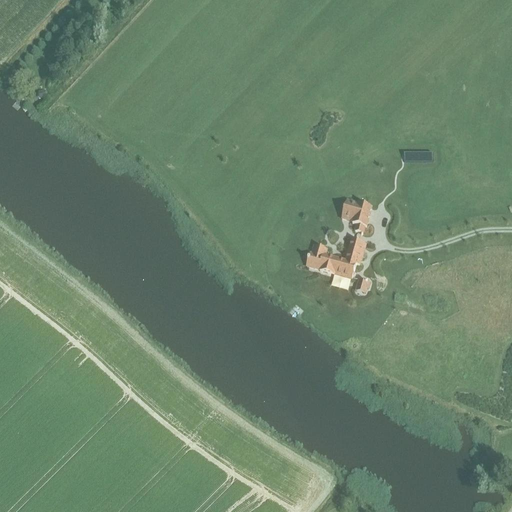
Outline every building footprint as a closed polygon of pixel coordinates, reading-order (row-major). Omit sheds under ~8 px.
[(31,99),(38,96),(35,90),(28,93),(31,99)] [(44,91),(37,93),(39,101),(46,99),(44,91)] [(478,266),(497,240),(439,199),(416,233),(453,259),(447,268),(465,280),(476,264),(478,266)] [(346,202),(341,220),(353,224),(352,226),(357,227),(355,234),(363,236),(364,229),(366,230),(372,209),(346,202)] [(310,254),(306,268),(320,272),(320,273),(334,277),(334,276),(352,281),(356,266),(359,267),(361,261),(366,246),(352,242),(346,264),(326,258),(328,251),(315,248),(313,255),(310,254)] [(390,325),(383,320),(382,321),(378,328),(385,332),(390,325)]
